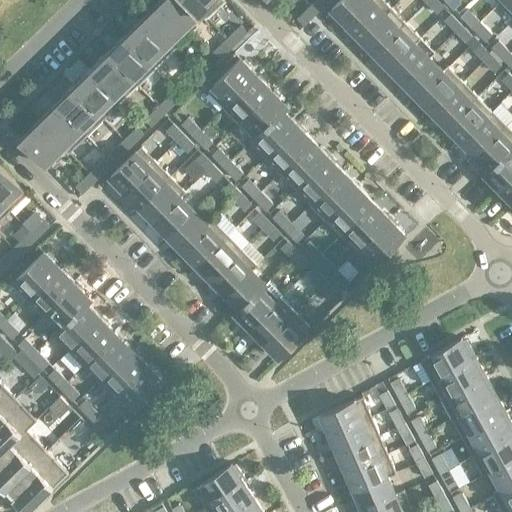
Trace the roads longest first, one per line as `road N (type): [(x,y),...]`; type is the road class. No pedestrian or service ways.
road 1 (residential): [(500,275),(485,246),(248,0)]
road 2 (residential): [(249,409),(204,348),(0,149)]
road 3 (residential): [(500,275),(249,409)]
road 4 (residential): [(249,409),(66,511)]
road 5 (residential): [(0,86),(88,0)]
